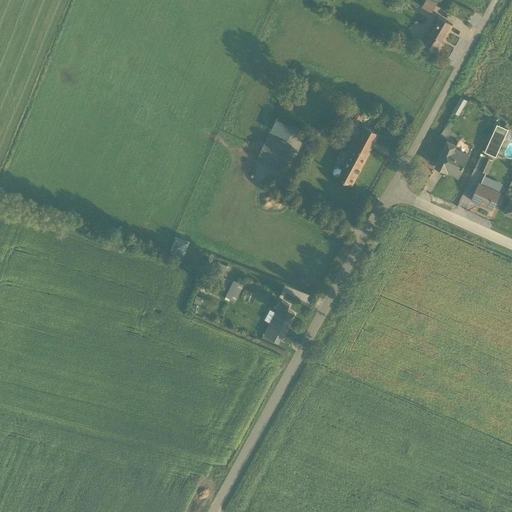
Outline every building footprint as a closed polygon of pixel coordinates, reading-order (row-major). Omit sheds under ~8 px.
[(425,0),(421,8),(430,14),(438,0),(425,0)] [(452,25),(437,16),(420,44),(436,53),(452,25)] [(459,115),(467,102),(461,99),(454,112),(459,115)] [(352,186),(379,135),(363,126),(340,170),(337,168),(334,169),(332,172),(333,175),(337,176),(336,178),(352,186)] [(511,128),(501,128),(500,140),(510,140),(511,128)] [(279,172),(291,145),(269,135),(257,162),(279,172)] [(446,141),(434,167),(458,178),(469,155),(455,149),(456,146),(446,141)] [(485,174),(492,160),(480,154),(474,169),(485,174)] [(478,183),(470,200),(492,210),(500,192),(499,192),(503,184),(484,176),(481,184),(478,183)] [(174,235),(169,250),(185,256),(191,241),(174,235)] [(220,264),(212,285),(220,288),(229,268),(220,264)] [(227,295),(238,298),(242,283),(231,280),(227,295)] [(290,306),(281,301),(262,335),(278,344),(294,314),(287,310),(290,306)]
